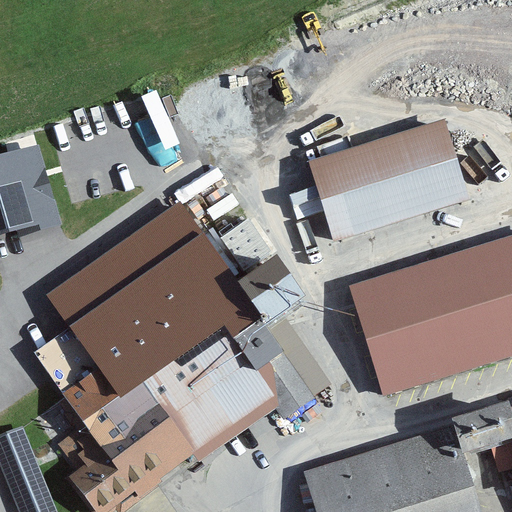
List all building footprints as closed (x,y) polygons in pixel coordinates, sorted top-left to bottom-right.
[(383,105),(371,65),(199,115),(210,154),(383,105)] [(160,150),(178,145),(160,86),(142,92),(160,150)] [(123,101),(130,122),(146,117),(139,96),(123,101)] [(475,202),(454,124),(318,161),(340,239),(475,202)] [(39,143),(0,152),(0,241),(61,226),(39,143)] [(511,351),(511,240),(356,289),(388,389),(511,351)] [(311,299),(284,261),(246,287),(273,326),(311,299)] [(279,403),(205,301),(119,362),(194,464),(279,403)] [(332,390),(292,325),(253,349),(292,414),(332,390)] [(104,511),(176,468),(114,367),(40,413),(100,511),(104,511)] [(0,432),(0,458),(19,511),(58,511),(26,423),(0,432)] [(479,511),(457,432),(312,474),(323,511),(479,511)]
